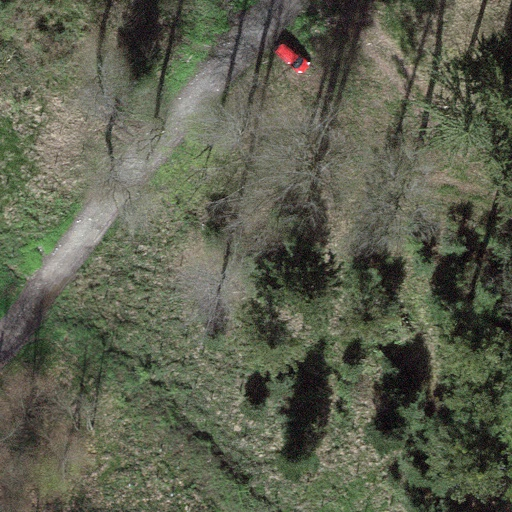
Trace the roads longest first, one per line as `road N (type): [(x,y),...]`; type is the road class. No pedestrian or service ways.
road 1 (track): [(275,0),(0,342)]
road 2 (track): [(114,0),(199,89)]
